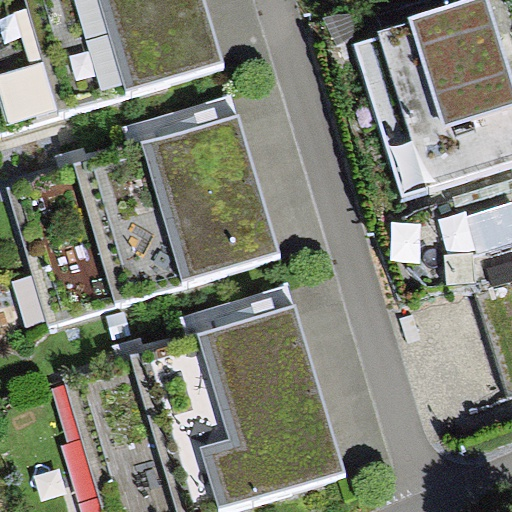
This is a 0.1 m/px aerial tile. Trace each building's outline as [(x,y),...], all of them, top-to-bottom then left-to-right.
[(201,0),(0,0),(0,138),(223,72),(201,0)] [(511,93),(486,9),(354,50),(402,207),(511,173),(511,93)] [(242,122),(11,188),(52,330),(283,264),(242,122)] [(511,207),(466,221),(478,260),(511,249),(511,207)] [(474,257),(445,259),(447,289),(476,288),(474,257)] [(511,400),(511,286),(476,297),(508,401),(511,400)] [(296,312),(63,381),(102,511),(240,511),(346,481),(296,312)]
